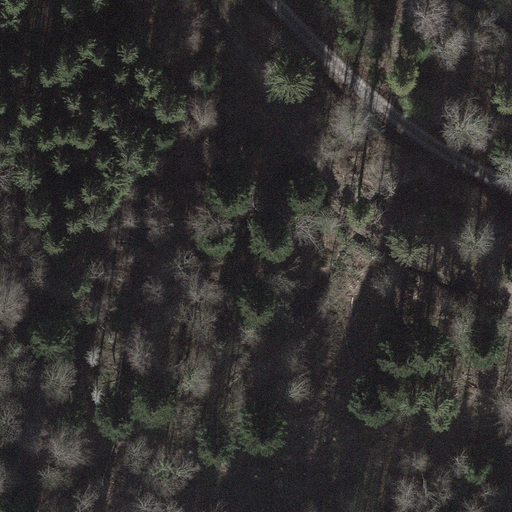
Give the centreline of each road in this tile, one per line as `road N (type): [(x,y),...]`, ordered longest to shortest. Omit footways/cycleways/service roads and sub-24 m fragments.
road 1 (track): [(215,0),(338,199),(397,245),(511,306)]
road 2 (track): [(511,186),(403,124),(274,0)]
